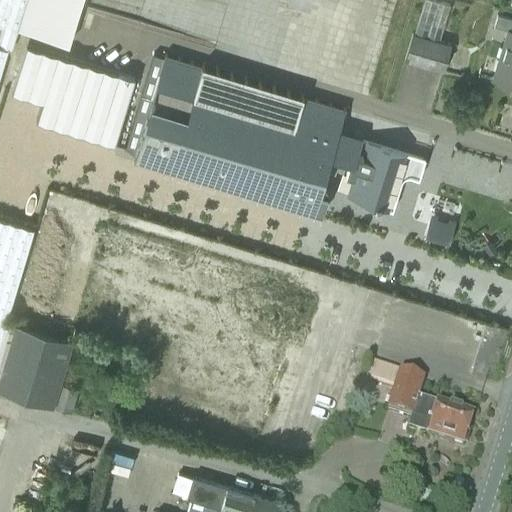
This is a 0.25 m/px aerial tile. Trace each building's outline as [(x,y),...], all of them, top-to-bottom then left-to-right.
[(0,0),(0,24),(0,45),(7,48),(11,49),(17,29),(66,44),(78,0),(0,0)] [(423,0),(414,35),(437,42),(449,4),(437,0),(423,0)] [(505,28),(503,35),(489,79),(511,86),(511,17),(497,13),(493,25),(505,28)] [(450,46),(437,42),(414,35),(411,34),(403,61),(441,73),(450,46)] [(0,367),(1,368),(14,323),(5,320),(32,228),(0,217),(0,70),(7,48),(0,45),(0,367)] [(27,45),(13,91),(42,99),(36,119),(114,144),(134,78),(27,45)] [(133,157),(313,211),(320,213),(325,194),(319,193),(330,156),(353,163),(361,136),(339,129),(344,111),(163,57),(133,157)] [(415,176),(420,158),(365,141),(348,195),(389,208),(396,183),(392,177),(395,169),(415,176)] [(130,412),(254,450),(287,342),(303,346),(316,301),(300,296),(319,234),(119,174),(73,327),(149,351),(130,412)] [(0,390),(72,413),(79,388),(61,382),(74,341),(14,323),(1,368),(0,369),(0,390)] [(463,447),(472,416),(437,406),(436,410),(416,404),(423,382),(398,374),(386,413),(411,420),(413,416),(431,422),(427,436),(463,447)] [(279,511),(282,502),(192,476),(186,497),(191,498),(186,511),(279,511)] [(433,507),(436,497),(426,494),(422,504),(433,507)]
